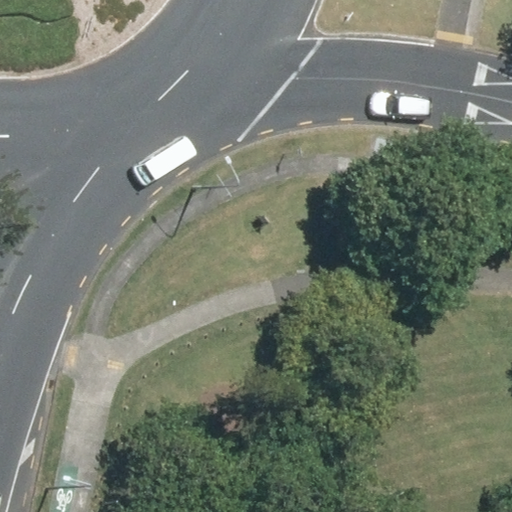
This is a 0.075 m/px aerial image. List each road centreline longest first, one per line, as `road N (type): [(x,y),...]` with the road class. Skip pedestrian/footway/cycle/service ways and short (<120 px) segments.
road 1 (secondary): [(511,92),(457,83),(180,84)]
road 2 (secondary): [(161,98),(43,251),(0,363)]
road 3 (secondary): [(161,98),(99,127),(31,139),(0,135)]
